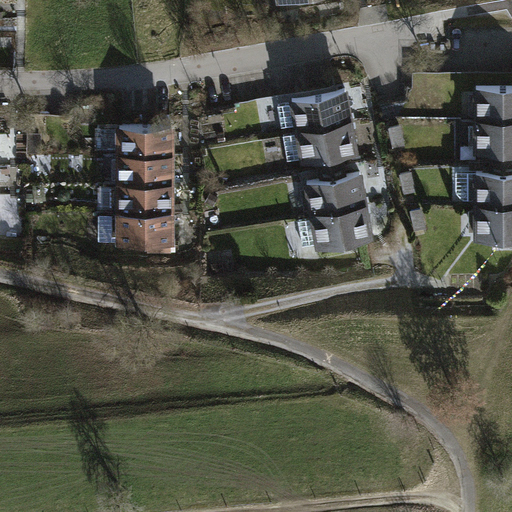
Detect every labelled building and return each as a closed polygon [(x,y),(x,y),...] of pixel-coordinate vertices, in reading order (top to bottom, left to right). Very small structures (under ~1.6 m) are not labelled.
[(511,117),(511,86),(477,86),(477,118),(511,117)] [(352,120),(346,87),(293,97),(294,102),(279,105),(283,126),(298,124),(299,129),(352,120)] [(204,117),(205,125),(221,123),(220,115),(204,117)] [(511,117),(477,118),(477,151),(494,151),(494,161),(511,160),(511,117)] [(352,120),(299,129),(299,132),(285,135),(289,159),(303,156),(304,160),(321,157),(323,168),(342,165),(340,154),(357,151),(352,120)] [(171,153),(172,124),(120,124),(120,126),(101,127),(97,138),(97,149),(120,149),(120,153),(171,153)] [(400,125),(390,127),(394,144),(404,142),(400,125)] [(171,153),(120,153),(120,182),(172,182),(171,153)] [(511,160),(494,161),(494,171),(457,172),(457,192),(464,199),(477,199),(477,204),(511,203),(511,160)] [(342,165),(323,168),(325,178),(307,181),(313,213),(366,204),(360,171),(343,174),(342,165)] [(411,171),(401,173),(405,191),(414,189),(411,171)] [(172,182),(120,182),(120,211),(172,211),(172,182)] [(218,196),(210,192),(206,200),(213,204),(218,196)] [(511,203),(477,204),(478,236),(511,236),(511,203)] [(366,204),(313,213),(314,218),(299,220),(303,244),(318,242),(319,244),(372,235),(366,204)] [(421,208),(411,210),(415,227),(425,225),(421,208)] [(172,211),(120,211),(120,214),(100,214),(100,235),(104,240),(120,240),(120,241),(148,240),(171,240),(172,240),(172,211)] [(171,250),(171,240),(148,240),(148,250),(171,250)] [(225,263),(211,265),(212,277),(226,276),(225,263)]
